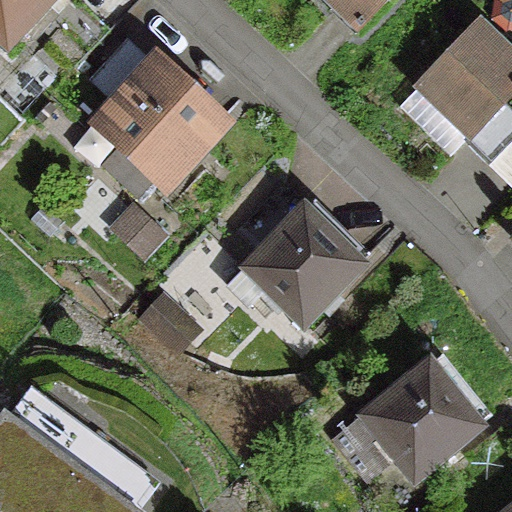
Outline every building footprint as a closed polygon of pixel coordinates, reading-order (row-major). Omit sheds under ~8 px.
[(32,16),(47,0),(0,0),(0,44),(3,47),(18,31),(27,39),(41,24),(32,16)] [(333,0),(336,3),(327,13),(350,35),(384,0),(333,0)] [(461,144),(484,166),(511,136),(511,119),(499,107),(511,93),(511,61),(472,24),(417,84),(470,134),(461,144)] [(106,102),(144,63),(123,43),(86,83),(106,102)] [(188,153),(213,127),(151,70),(99,128),(119,147),(108,158),(142,189),(153,178),(159,184),(175,167),(183,175),(196,161),(188,153)] [(330,295),(360,264),(279,186),(231,236),(254,258),(242,271),(261,289),(253,297),(273,316),(280,308),(299,327),(316,309),(324,317),(338,303),(330,295)] [(130,214),(112,232),(138,256),(155,238),(130,214)] [(192,333),(158,301),(140,320),(175,352),(192,333)] [(444,453),(477,426),(428,365),(330,444),(362,484),(394,459),(410,479),(428,465),(436,475),(452,462),(444,453)] [(0,511),(132,511),(152,486),(24,390),(0,422),(0,511)] [(472,487),(511,454),(511,441),(500,427),(453,464),(472,487)]
